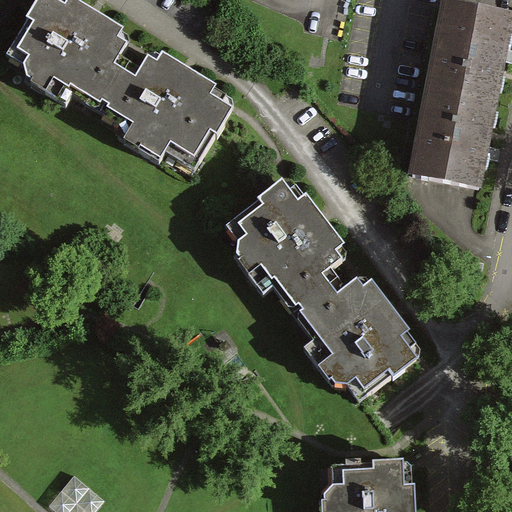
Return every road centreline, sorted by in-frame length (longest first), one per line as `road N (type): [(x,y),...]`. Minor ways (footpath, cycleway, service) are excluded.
road 1 (residential): [(447,339),(388,251),(252,85),(124,0)]
road 2 (residential): [(447,339),(462,426),(460,511)]
